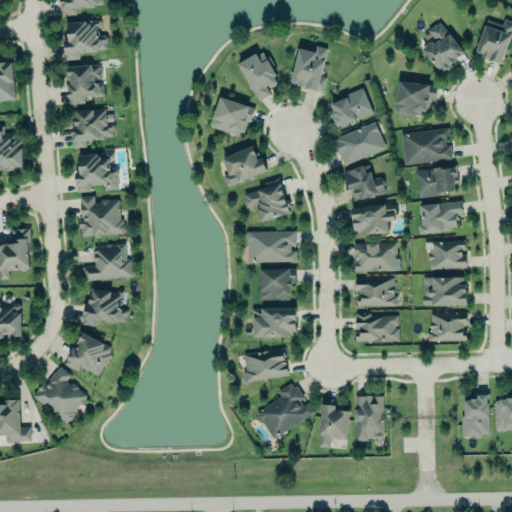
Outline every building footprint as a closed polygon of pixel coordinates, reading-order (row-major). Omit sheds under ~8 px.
[(500,62),(511,30),(511,21),(503,18),(501,24),(486,19),(473,53),(500,62)] [(66,22),(67,33),(67,38),(63,39),(63,47),(64,59),(79,58),(79,52),(97,51),(97,49),(100,49),(100,48),(106,48),(106,42),(107,40),(107,36),(104,34),(98,34),(98,27),(100,26),(99,19),(85,20),(66,22)] [(439,22),(465,52),(451,63),(453,66),(447,70),(446,68),(441,72),(422,49),(434,39),(427,30),(436,23),(436,24),(439,22)] [(290,82),(297,84),(297,85),(317,91),(317,89),(322,91),(326,77),(320,75),(327,48),(316,45),(314,51),(298,48),(290,82)] [(238,62),(256,100),(270,94),(267,87),(278,82),(263,50),(238,62)] [(0,57),(10,57),(11,58),(13,86),(14,86),(14,98),(0,98),(0,57)] [(66,66),(66,79),(69,79),(69,83),(66,83),(67,98),(69,98),(69,103),(84,102),(84,97),(103,94),(102,84),(97,81),(96,78),(102,77),(101,69),(99,66),(97,63),(66,66)] [(409,118),(410,113),(424,115),(424,111),(428,111),(429,98),(435,99),(437,85),(399,80),(396,101),(395,101),(394,110),(395,110),(395,111),(402,112),(401,116),(409,118)] [(331,103),(343,98),(341,94),(364,86),(374,113),(335,128),(331,117),(333,116),(331,110),(333,110),(331,103)] [(241,137),(252,107),(219,95),(209,125),(241,137)] [(75,117),(75,110),(105,107),(107,123),(110,122),(112,123),(113,124),(115,135),(104,136),(104,138),(94,139),(91,139),(85,140),(86,146),(72,147),(70,131),(71,127),(74,126),(73,117),(75,117)] [(385,148),(374,121),(332,137),(342,164),(385,148)] [(0,169),(22,169),(21,134),(3,134),(3,126),(0,126),(0,169)] [(400,133),(449,127),(450,138),(445,139),(446,144),(450,143),(452,159),(404,164),(400,133)] [(251,146),(222,158),(228,172),(222,175),(226,186),(266,170),(261,157),(257,159),(251,146)] [(75,191),(91,190),(90,184),(103,183),(103,189),(118,188),(117,169),(109,169),(109,157),(98,158),(98,153),(77,154),(78,171),(74,171),(75,191)] [(342,171),(367,163),(372,178),(379,176),(385,191),(353,200),(350,190),(349,190),(342,171)] [(415,169),(455,165),(456,176),(458,175),(458,182),(453,183),(454,191),(439,192),(440,195),(418,197),(415,169)] [(281,182),(243,193),(244,197),(243,198),(246,207),(259,203),(260,207),(256,208),(260,221),(289,212),(288,207),(290,206),(289,202),(286,203),(281,182)] [(78,195),(80,235),(121,233),(120,198),(94,200),(93,195),(78,195)] [(419,205),(460,200),(461,207),(462,214),(457,215),(458,219),(456,219),(456,224),(457,224),(457,226),(450,226),(450,229),(443,230),(443,231),(419,234),(418,225),(422,225),(419,205)] [(387,232),(387,220),(394,220),(393,209),(385,209),(385,204),(351,206),(353,234),(387,232)] [(0,243),(11,243),(10,228),(29,226),(30,242),(28,242),(29,254),(28,254),(29,268),(26,269),(25,270),(20,271),(18,269),(8,270),(8,278),(0,278),(0,243)] [(245,226),(297,226),(296,244),(288,244),(288,250),(298,250),(298,263),(244,263),(245,226)] [(424,241),(464,239),(464,248),(461,248),(461,259),(465,258),(466,267),(429,269),(428,251),(424,251),(424,241)] [(353,271),(399,269),(398,257),(395,257),(395,242),(352,243),(353,271)] [(91,245),(93,263),(80,265),(81,281),(132,276),(130,258),(126,259),(124,243),(110,245),(110,243),(91,245)] [(258,268),(259,299),(290,299),(289,283),(295,283),(295,268),(258,268)] [(354,277),(393,276),(393,295),(397,296),(396,305),(357,305),(357,296),(360,296),(360,289),(355,289),(354,277)] [(463,276),(463,284),(466,284),(467,305),(432,305),(432,304),(424,304),(422,303),(422,276),(433,276),(433,277),(463,276)] [(123,290),(121,308),(126,309),(127,311),(127,315),(124,316),(124,322),(115,321),(114,323),(99,321),(99,322),(96,322),(95,325),(81,323),(84,304),(87,304),(89,294),(90,294),(91,288),(117,291),(117,289),(123,290)] [(21,335),(20,302),(0,302),(0,338),(3,338),(3,336),(21,335)] [(253,309),(296,308),(297,332),(292,332),(292,336),(254,337),(253,309)] [(429,340),(465,339),(464,324),(466,324),(466,311),(428,312),(429,340)] [(355,312),(370,312),(370,314),(398,314),(398,324),(395,324),(395,327),(398,327),(398,339),(355,340),(355,334),(359,334),(359,328),(355,328),(355,312)] [(63,363),(80,330),(109,346),(110,349),(109,352),(111,354),(105,366),(102,365),(97,376),(79,366),(77,371),(63,363)] [(243,354),(283,347),(284,353),(283,354),(283,355),(284,359),(285,361),(285,364),(286,364),(286,368),(287,372),(288,372),(288,374),(247,381),(245,382),(243,382),(241,370),(245,369),(243,354)] [(87,395),(66,379),(70,374),(59,365),(45,383),(43,381),(31,396),(65,423),(87,395)] [(280,396),(255,412),(271,438),(313,412),(305,399),(304,400),(292,381),(276,391),(280,396)] [(511,429),(511,392),(511,398),(494,398),(494,429),(511,429)] [(461,398),(462,435),(488,434),(487,393),(476,393),(476,398),(461,398)] [(356,396),(383,396),(383,431),(374,432),(374,435),(368,435),(368,440),(357,440),(356,396)] [(5,399),(19,399),(20,426),(30,425),(30,439),(13,440),(12,442),(8,442),(6,440),(5,434),(0,434),(0,404),(6,404),(5,399)] [(321,404),(334,405),(334,410),(349,411),(347,439),(331,438),(331,448),(317,447),(321,404)]
